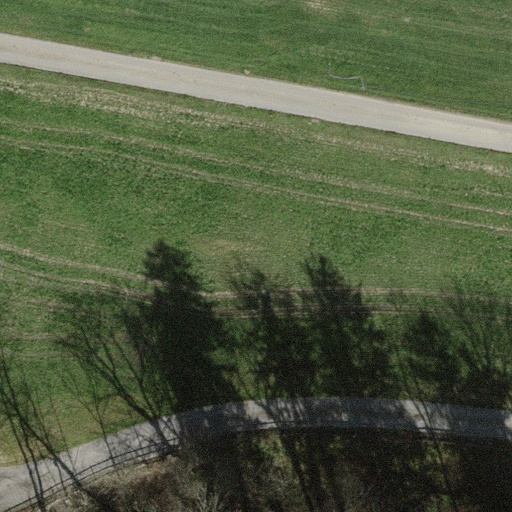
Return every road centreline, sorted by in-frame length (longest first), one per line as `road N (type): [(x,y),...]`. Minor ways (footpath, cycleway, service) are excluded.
road 1 (residential): [(0,494),(224,421),(390,411),(511,424)]
road 2 (residential): [(0,50),(511,139)]
